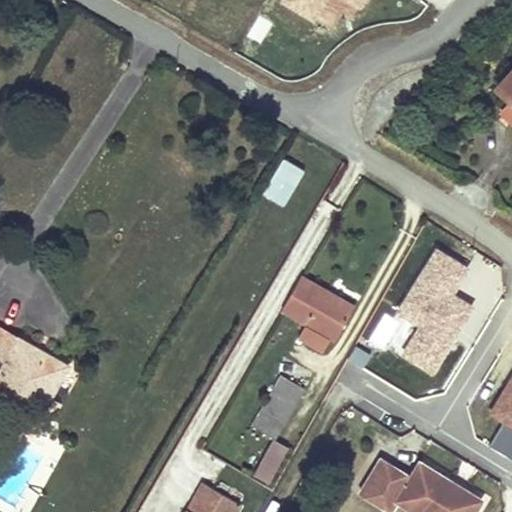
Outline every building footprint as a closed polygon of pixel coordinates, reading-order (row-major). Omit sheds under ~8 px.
[(367,0),(284,0),(282,4),(314,23),(327,0),(341,0),(361,11),(367,0)] [(511,61),(490,86),(501,97),(511,107),(511,61)] [(511,130),(511,107),(501,97),(489,110),(511,130)] [(435,371),(475,303),(453,290),(468,265),(458,259),(437,246),(402,304),(423,317),(403,351),(435,371)] [(349,309),(337,302),(324,295),(327,291),(303,276),(283,310),(302,321),(327,336),(332,339),(349,309)] [(327,336),(302,321),(294,334),(320,349),(327,336)] [(0,411),(27,428),(45,398),(63,368),(0,330),(0,411)] [(372,353),(357,344),(348,357),(363,367),(372,353)] [(264,402),(286,415),(305,384),(283,370),(264,402)] [(511,372),(489,409),(511,423),(511,372)] [(253,420),(275,433),(286,415),(264,402),(253,420)] [(285,447),(275,441),(255,474),(266,480),(285,447)] [(396,511),(400,506),(403,501),(421,511),(471,511),(480,497),(418,460),(409,476),(379,457),(360,489),(396,511)] [(235,511),(242,501),(204,481),(185,511),(235,511)]
